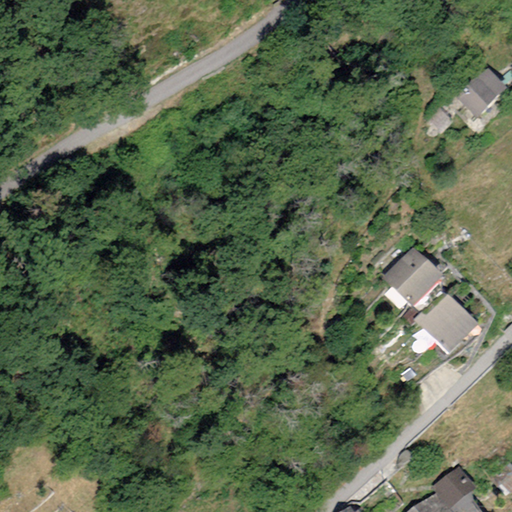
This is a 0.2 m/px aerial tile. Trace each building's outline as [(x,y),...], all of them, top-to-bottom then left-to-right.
[(504,89),(486,69),(455,97),(474,117),(504,89)] [(413,306),(441,275),(411,248),(383,278),(413,306)] [(478,323),(448,294),(426,317),(421,312),(414,320),(448,354),(478,323)] [(511,489),(511,467),(506,459),(485,476),(502,498),(511,489)] [(449,511),(482,511),(473,499),(468,492),(475,488),(460,467),(431,487),(436,493),(449,511)] [(449,511),(436,493),(410,511),(449,511)]
